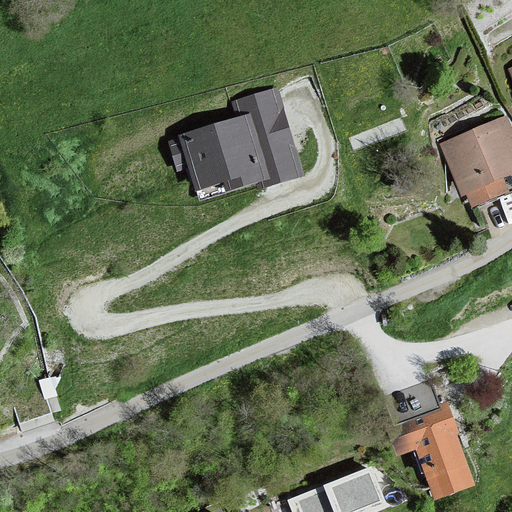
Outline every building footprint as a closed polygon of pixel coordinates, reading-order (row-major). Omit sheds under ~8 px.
[(231,123),(175,140),(191,198),(249,189),(253,194),(300,183),(275,91),(227,106),(231,123)] [(511,141),(503,118),(436,147),(462,202),(467,202),(469,212),(511,192),(511,141)] [(429,375),(404,385),(415,411),(440,401),(429,375)] [(457,432),(447,405),(388,427),(398,454),(417,446),(436,497),(472,483),(454,433),(457,432)] [(368,472),(283,503),(288,511),(370,511),(380,508),(368,472)]
